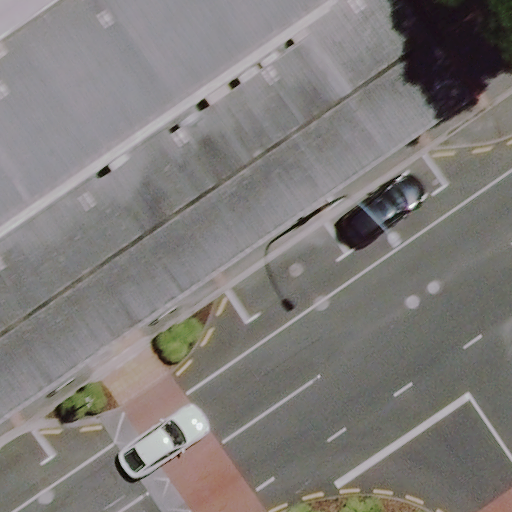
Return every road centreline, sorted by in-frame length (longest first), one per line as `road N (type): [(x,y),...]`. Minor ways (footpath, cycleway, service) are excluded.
road 1 (secondary): [(112,511),(410,307)]
road 2 (residential): [(410,307),(511,454)]
road 3 (secondary): [(410,307),(511,238)]
